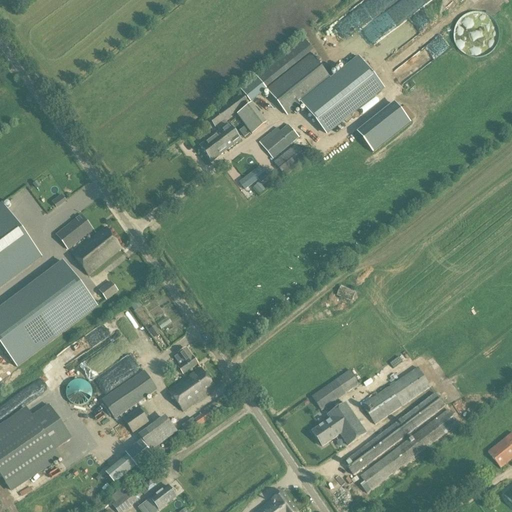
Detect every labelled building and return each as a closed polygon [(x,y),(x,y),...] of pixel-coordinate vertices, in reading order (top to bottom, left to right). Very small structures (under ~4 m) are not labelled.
[(265,89),(302,60),(313,51),(304,40),(256,78),(265,89)] [(311,56),(267,91),(287,116),(302,105),(327,136),(385,90),(358,56),(330,79),(311,56)] [(255,77),(238,90),(242,94),(248,103),(265,89),(256,78),(255,77)] [(228,126),(224,122),(248,103),(242,94),(209,119),(216,128),(220,132),(200,147),(212,163),(241,141),(229,125),(228,126)] [(299,138),(288,125),(280,132),(277,128),(259,143),(273,159),(299,138)] [(285,177),(307,160),(297,146),(274,163),(285,177)] [(260,167),(239,183),(245,190),(257,180),(260,184),(268,178),(265,174),(260,167)] [(253,188),(259,195),(264,190),(259,184),(253,188)] [(61,195),(52,202),(57,208),(66,201),(61,195)] [(3,205),(0,206),(0,286),(40,257),(3,205)] [(68,251),(93,231),(81,216),(56,235),(68,251)] [(88,277),(122,250),(107,229),(72,255),(88,277)] [(96,303),(66,264),(53,274),(52,273),(20,300),(33,315),(14,330),(34,354),(96,303)] [(106,301),(118,293),(111,283),(99,291),(106,301)] [(351,303),(355,293),(341,286),(336,296),(351,303)] [(154,327),(148,331),(151,335),(151,334),(156,330),(154,327)] [(192,357),(186,349),(178,354),(179,355),(174,358),(180,366),(178,368),(183,375),(198,365),(192,357)] [(375,425),(431,388),(418,368),(362,406),(375,425)] [(172,369),(167,372),(171,378),(176,374),(172,369)] [(183,412),(215,389),(201,369),(168,392),(183,412)] [(322,412),(360,385),(351,371),(312,398),(322,412)] [(115,420),(157,391),(144,372),(102,401),(115,420)] [(77,407),(79,407),(81,407),(83,406),(85,406),(86,405),(88,403),(89,402),(90,401),(91,399),(92,397),(92,395),(92,393),(92,392),(91,390),(91,388),(90,386),(89,385),(87,384),(86,382),(84,382),(82,381),(81,381),(79,380),(77,381),(75,381),(73,382),(72,383),(70,384),(69,385),(68,387),(67,388),(66,390),(66,392),(66,394),(66,396),(66,398),(67,399),(68,401),(69,402),(70,404),(72,405),(74,406),(75,406),(77,407)] [(353,476),(445,408),(435,394),(343,463),(353,476)] [(348,446),(366,434),(345,404),(327,416),(330,420),(312,432),(322,447),(340,435),(348,446)] [(71,439),(64,428),(49,406),(32,417),(27,410),(0,428),(0,475),(11,491),(59,458),(55,451),(71,439)] [(133,434),(149,424),(139,409),(123,420),(133,434)] [(366,494),(458,425),(447,411),(360,477),(365,484),(361,487),(366,494)] [(202,425),(197,418),(193,420),(192,419),(182,426),(188,435),(202,425)] [(176,433),(167,420),(141,439),(150,452),(176,433)] [(511,433),(488,453),(501,469),(511,460),(511,433)] [(115,485),(136,467),(127,456),(105,473),(115,485)] [(144,495),(159,484),(149,471),(134,483),(144,495)] [(168,487),(147,502),(154,511),(156,511),(159,510),(159,511),(176,498),(168,487)] [(121,490),(111,498),(115,504),(113,506),(118,511),(122,511),(137,501),(130,492),(125,496),(121,490)] [(297,511),(282,492),(272,500),(273,501),(257,511),(297,511)]
